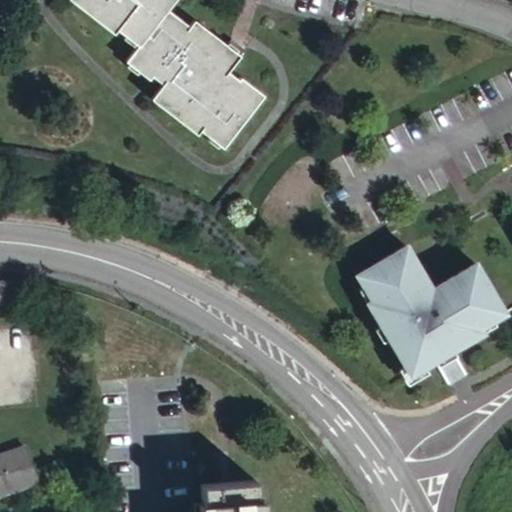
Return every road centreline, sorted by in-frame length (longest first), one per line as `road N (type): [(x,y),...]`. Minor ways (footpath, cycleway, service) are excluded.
road 1 (tertiary): [(397,459),(331,380),(251,318),(193,285),(134,270)]
road 2 (tertiary): [(134,270),(311,400),(374,474)]
road 3 (tertiary): [(134,270),(0,242)]
road 4 (residential): [(511,389),(397,459)]
road 5 (residential): [(147,384),(154,511)]
